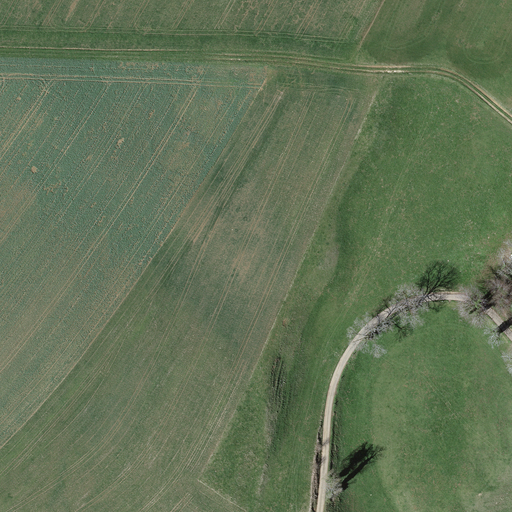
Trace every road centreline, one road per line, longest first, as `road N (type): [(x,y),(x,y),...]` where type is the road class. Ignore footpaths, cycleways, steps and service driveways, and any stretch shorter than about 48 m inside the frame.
road 1 (track): [(511,120),(484,95),(437,76),(345,63),(0,44)]
road 2 (unclassified): [(511,331),(488,309),(436,297),(397,309),(363,332),(331,395),(320,511)]
